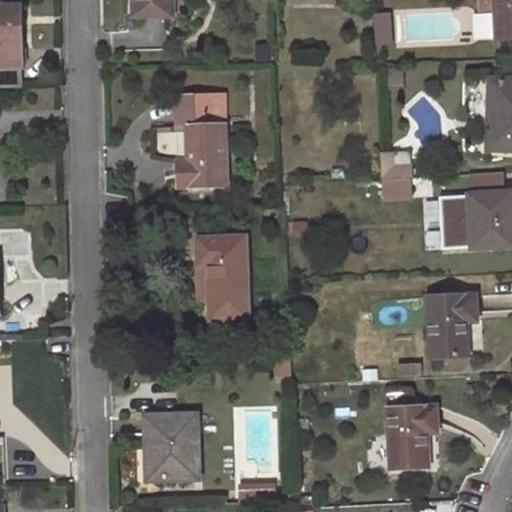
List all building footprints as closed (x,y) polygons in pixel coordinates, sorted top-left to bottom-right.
[(133,0),(133,15),(173,14),(173,0),(133,0)] [(511,0),(481,0),(482,9),(497,8),(498,39),(511,38),(511,0)] [(23,66),(21,6),(0,6),(0,66),(20,66),(23,66)] [(259,51),(259,61),(273,60),(273,51),(259,51)] [(0,66),(0,87),(20,87),(20,66),(0,66)] [(511,78),(492,78),(490,148),(511,148),(511,78)] [(180,170),(180,187),(228,184),(224,96),(178,97),(178,123),(188,123),(189,161),(189,169),(180,170)] [(401,177),(400,165),(393,166),(393,152),(381,153),(382,178),(401,177)] [(179,161),(180,170),(189,169),(189,161),(179,161)] [(400,165),(401,177),(412,176),(411,165),(400,165)] [(511,192),(471,195),(474,248),(511,245),(511,192)] [(444,196),(447,250),(472,248),(469,194),(444,196)] [(442,202),(425,203),(426,225),(444,224),(442,202)] [(212,298),(212,317),(249,316),(247,236),(199,238),(200,263),(210,263),(212,298)] [(201,299),(212,298),(210,263),(200,263),(201,299)] [(477,312),(476,294),(430,296),(433,357),(470,356),(468,321),(468,313),(477,312)] [(478,321),(477,312),(468,313),(468,321),(478,321)] [(293,377),(292,357),(272,358),(273,378),(293,377)] [(402,392),(389,392),(389,408),(403,407),(402,392)] [(436,405),(403,407),(389,408),(393,468),(430,466),(428,431),(428,423),(437,423),(436,405)] [(197,414),(146,415),(147,434),(154,434),(155,479),(199,478),(197,414)] [(438,430),(437,423),(428,423),(428,431),(438,430)] [(147,480),(155,479),(154,434),(147,434),(147,480)] [(272,488),(238,489),(238,502),(273,501),(272,488)] [(316,496),(303,496),(303,505),(317,505),(316,496)]
